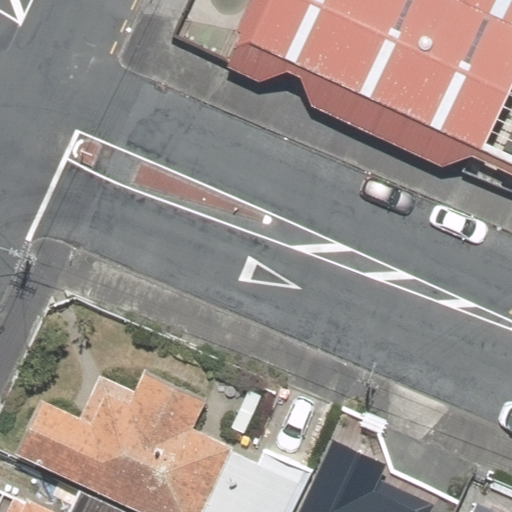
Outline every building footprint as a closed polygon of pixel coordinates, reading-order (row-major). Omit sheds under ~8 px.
[(492,19),(449,0),(184,0),(165,42),(425,162),(492,19)] [(207,511),(235,453),(237,449),(196,430),(210,400),(148,372),(139,392),(102,376),(83,418),(45,400),(19,456),(139,511),(207,511)] [(393,466),(338,441),(303,511),(436,511),(439,507),(385,482),(393,466)] [(261,465),(235,453),(207,511),(296,511),(316,472),(267,451),(261,465)] [(124,511),(81,492),(71,511),(124,511)] [(52,511),(31,503),(31,504),(17,498),(9,511),(52,511)]
